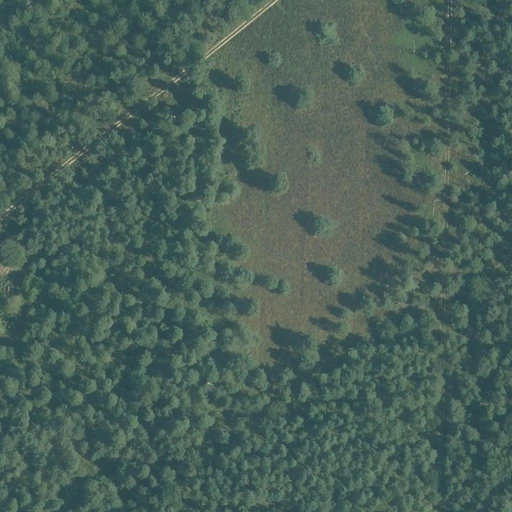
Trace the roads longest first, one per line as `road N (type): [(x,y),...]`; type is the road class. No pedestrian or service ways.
road 1 (track): [(449,0),(439,511)]
road 2 (track): [(273,0),(0,220)]
